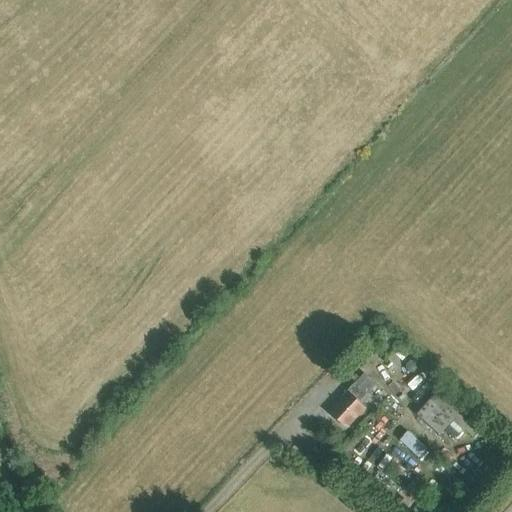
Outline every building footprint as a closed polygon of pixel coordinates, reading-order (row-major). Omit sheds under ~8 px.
[(369,357),(386,337),(375,328),(358,347),(369,357)] [(399,347),(388,337),(377,350),(389,360),(399,347)] [(405,366),(407,372),(414,374),(419,369),(417,363),(410,361),(405,366)] [(376,385),(365,374),(360,379),(356,375),(352,380),(356,383),(342,398),(344,400),(331,415),(346,429),(365,408),(359,402),(376,385)] [(440,437),(452,422),(463,432),(474,419),(440,390),(416,416),(440,437)] [(404,442),(426,456),(433,444),(411,430),(404,442)]
